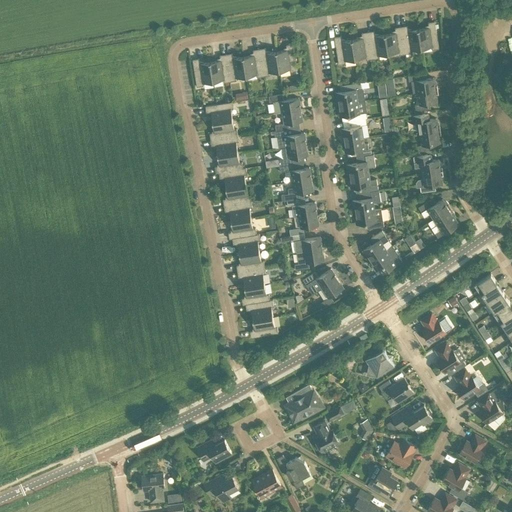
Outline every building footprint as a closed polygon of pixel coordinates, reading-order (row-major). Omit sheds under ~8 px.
[(429,27),(418,29),(422,49),(432,47),(432,49),(439,48),(435,21),(428,22),(429,27)] [(422,49),(418,29),(408,30),(407,25),(401,26),(405,54),(412,53),(411,50),(422,49)] [(396,32),(385,34),(388,54),(399,52),(399,55),(405,54),(401,26),(395,27),(396,32)] [(374,31),(368,32),(372,59),(378,58),(378,55),(388,54),(385,34),(375,36),(374,31)] [(372,59),(368,32),(362,33),(362,38),(352,39),(355,59),(366,57),(366,60),(372,59)] [(355,59),(352,39),(342,41),(341,36),(334,37),(339,64),(345,63),(345,61),(355,59)] [(287,50),(277,51),(280,71),(290,69),(290,72),(297,71),(293,44),(286,45),(287,50)] [(265,48),(259,49),(263,76),(270,75),(269,73),(280,71),(277,51),(266,53),(265,48)] [(263,76),(259,49),(253,50),(254,55),(243,56),(246,76),(257,74),(257,77),(263,76)] [(232,53),(226,54),(230,81),(236,80),(236,78),(246,76),(243,56),(233,58),(232,53)] [(230,81),(226,54),(220,55),(221,60),(210,62),(213,81),(224,80),(224,82),(230,81)] [(213,81),(210,62),(200,63),(199,58),(192,59),(197,87),(203,86),(203,83),(213,81)] [(511,82),(511,67),(511,64),(502,67),(507,84),(511,82)] [(435,77),(434,78),(423,79),(422,73),(408,75),(409,81),(411,81),(413,93),(418,92),(438,89),(437,85),(437,83),(435,80),(435,77)] [(361,88),(360,82),(349,84),(350,90),(336,92),(337,100),(339,99),(340,104),(357,101),(355,89),(361,88)] [(438,89),(418,92),(419,99),(417,99),(417,105),(415,105),(416,111),(428,109),(427,103),(439,102),(438,99),(438,98),(439,97),(438,89)] [(283,100),(283,94),(269,96),(270,102),(274,101),(276,113),(283,112),(301,109),(299,97),(283,100)] [(357,101),(340,104),(341,109),(338,109),(339,117),(353,114),(354,120),(367,118),(365,107),(358,108),(357,101)] [(213,122),(233,119),(231,108),(234,108),(233,102),(205,106),(206,112),(211,112),(213,122)] [(301,109),(283,112),(285,123),(275,125),(276,130),(274,131),(288,129),(287,123),(302,120),(301,109)] [(436,120),(436,118),(426,120),(425,114),(413,116),(414,122),(419,121),(421,133),(440,130),(440,126),(439,123),(439,122),(438,121),(436,120)] [(355,126),(341,128),(342,136),(345,135),(346,140),(363,137),(361,125),(367,124),(366,119),(367,118),(354,120),(355,126)] [(233,119),(213,122),(215,132),(210,133),(211,139),(238,135),(237,129),(234,129),(233,119)] [(277,136),(279,148),(282,147),(289,146),(306,144),(304,132),(289,135),(288,129),(274,131),(275,134),(275,137),(277,136)] [(440,130),(421,133),(422,145),(418,146),(418,152),(430,150),(429,144),(440,143),(439,140),(440,139),(441,138),(441,137),(441,136),(441,134),(440,130)] [(239,141),(238,135),(211,139),(212,146),(216,145),(218,155),(238,152),(236,142),(239,141)] [(363,137),(346,140),(346,145),(344,145),(345,153),(359,150),(360,156),(374,154),(372,154),(371,148),(369,149),(368,143),(364,144),(363,137)] [(289,146),(282,147),(284,159),(279,160),(280,166),(293,164),(292,158),(308,155),(306,144),(289,146)] [(238,152),(218,155),(220,166),(215,166),(216,173),(219,172),(243,169),(243,168),(242,162),(240,162),(238,152)] [(374,154),(360,156),(361,162),(347,164),(348,172),(350,171),(351,176),(368,173),(368,167),(375,166),(374,154)] [(439,161),(439,159),(428,160),(427,154),(413,157),(415,168),(422,167),(423,174),(443,171),(442,166),(442,164),(441,163),(440,162),(439,161)] [(293,164),(280,166),(280,172),(285,171),(286,176),(293,175),(294,181),(311,178),(310,167),(294,169),(293,164)] [(243,168),(243,169),(219,172),(220,178),(225,177),(226,188),(246,185),(244,174),(247,174),(246,167),(243,168)] [(423,174),(424,179),(418,180),(415,183),(416,187),(420,186),(421,192),(433,191),(432,185),(444,183),(444,180),(444,179),(444,178),(444,177),(443,175),(443,171),(423,174)] [(368,173),(351,176),(352,181),(349,181),(351,189),(364,186),(365,192),(379,190),(378,190),(377,179),(369,180),(368,173)] [(311,178),(294,181),(295,187),(288,188),(289,194),(284,194),(285,200),(299,198),(298,192),(313,190),(311,178)] [(246,185),(226,188),(228,198),(223,199),(224,205),(251,201),(250,195),(248,195),(246,185)] [(379,190),(365,192),(366,198),(352,200),(354,208),(356,207),(357,212),(374,209),(373,203),(381,201),(379,190)] [(299,198),(285,200),(287,200),(288,206),(298,205),(299,216),(317,213),(315,202),(300,204),(299,198)] [(443,198),(442,199),(434,204),(430,199),(418,207),(425,217),(431,213),(434,219),(451,208),(449,204),(447,201),(446,201),(445,200),(443,198)] [(252,207),(251,201),(224,205),(225,211),(230,211),(232,221),(251,218),(250,208),(252,207)] [(451,208),(434,219),(428,222),(438,238),(450,230),(447,225),(457,219),(455,216),(455,215),(455,214),(451,208)] [(374,209),(357,212),(357,217),(355,217),(356,224),(370,222),(371,228),(384,226),(382,215),(375,216),(374,209)] [(317,213),(299,216),(301,227),(289,229),(290,235),(304,233),(303,227),(319,225),(317,213)] [(251,218),(232,221),(233,231),(228,232),(229,239),(232,238),(257,235),(256,234),(256,228),(253,228),(251,218)] [(392,246),(388,240),(382,230),(371,237),(374,242),(363,250),(367,256),(369,255),(371,259),(392,246)] [(257,235),(232,238),(233,244),(238,243),(240,254),(260,251),(258,240),(260,240),(259,233),(256,234),(257,235)] [(304,233),(290,235),(291,241),(298,240),(300,251),(297,252),(322,248),(320,237),(305,239),(304,233)] [(414,241),(410,235),(404,239),(408,244),(414,241)] [(402,261),(392,246),(371,259),(374,263),(372,264),(376,271),(388,263),(391,268),(402,261)] [(297,252),(299,263),(295,264),(296,270),(309,268),(309,262),(324,260),(322,248),(297,252)] [(260,251),(240,254),(241,264),(236,265),(237,271),(265,267),(264,261),(261,261),(260,251)] [(266,273),(265,267),(237,271),(238,277),(243,277),(245,287),(265,284),(263,273),(266,273)] [(323,288),(337,278),(331,268),(318,277),(315,272),(303,279),(312,294),(322,287),(323,288)] [(481,293),(497,283),(491,273),(475,284),(481,293)] [(337,278),(323,288),(329,297),(320,303),(324,308),(334,301),(331,296),(344,288),(337,278)] [(497,283),(481,293),(481,294),(482,293),(489,302),(504,292),(497,283)] [(265,284),(245,287),(247,297),(242,298),(243,305),(246,304),(270,300),(269,294),(266,294),(265,284)] [(504,292),(489,302),(495,311),(494,312),(510,302),(504,292)] [(463,305),(468,302),(465,296),(460,300),(463,305)] [(458,303),(457,301),(454,297),(449,300),(452,306),(458,303)] [(294,298),(287,299),(288,307),(295,306),(294,298)] [(270,300),(246,304),(247,310),(252,309),(253,320),(273,316),(271,306),(274,306),(273,299),(270,300)] [(511,313),(511,304),(510,302),(494,312),(500,322),(511,313)] [(469,303),(464,307),(468,312),(473,309),(469,303)] [(473,320),(478,317),(475,311),(469,315),(473,320)] [(430,342),(446,332),(439,320),(437,321),(432,313),(421,320),(427,328),(423,331),(425,334),(424,338),(428,338),(430,342)] [(511,327),(511,313),(500,322),(501,321),(508,331),(511,327)] [(441,317),(445,330),(454,327),(449,314),(441,317)] [(273,316),(253,320),(255,330),(250,331),(251,337),(278,333),(277,326),(275,327),(273,316)] [(490,328),(487,323),(478,328),(482,334),(487,331),(490,328)] [(487,331),(482,334),(485,339),(494,334),(490,328),(487,331)] [(445,372),(460,362),(453,350),(452,351),(446,343),(436,350),(441,358),(437,360),(440,364),(439,367),(442,368),(445,372)] [(377,376),(394,365),(391,361),(393,355),(387,354),(383,348),(377,352),(372,351),(370,356),(366,359),(373,369),(371,375),(377,376)] [(500,363),(505,359),(502,354),(497,357),(500,363)] [(505,359),(500,363),(504,368),(509,365),(505,359)] [(464,398),(480,388),(472,377),(471,377),(466,369),(455,376),(460,384),(457,387),(459,390),(458,394),(462,394),(464,398)] [(398,401),(413,392),(404,377),(392,384),(389,379),(379,386),(386,398),(393,393),(398,401)] [(302,418),(324,407),(319,397),(318,397),(314,390),(313,390),(310,384),(286,397),(289,403),(285,405),(294,421),(301,417),(302,418)] [(511,388),(509,384),(502,388),(507,397),(511,393),(511,388)] [(502,399),(496,402),(495,401),(494,402),(489,393),(478,400),(483,409),(480,411),(487,422),(493,418),(499,424),(505,418),(502,413),(503,412),(502,411),(505,409),(502,399)] [(423,423),(433,418),(431,415),(432,413),(429,409),(427,409),(424,405),(411,413),(407,407),(391,417),(399,428),(409,421),(413,427),(422,421),(423,423)] [(342,407),(325,415),(329,423),(346,415),(342,407)] [(373,428),(367,418),(360,422),(364,428),(360,435),(368,439),(373,428)] [(321,451),(339,441),(332,429),(330,430),(325,420),(314,426),(319,436),(315,438),(321,451)] [(481,449),(486,441),(475,434),(470,443),(466,440),(459,452),(476,462),(482,450),(481,449)] [(216,461),(232,453),(225,439),(213,446),(210,440),(197,447),(203,458),(208,455),(209,457),(213,455),(216,461)] [(412,452),(416,445),(405,439),(401,446),(394,442),(386,455),(406,466),(413,453),(412,452)] [(302,478),(311,473),(304,461),(303,460),(301,455),(297,457),(296,457),(287,462),(283,454),(276,458),(284,472),(287,471),(291,478),(294,476),(296,480),(293,482),(297,488),(305,484),(302,478)] [(464,477),(470,469),(459,462),(453,471),(450,469),(443,480),(459,490),(466,478),(464,477)] [(391,490),(398,479),(390,474),(391,471),(382,466),(374,480),(375,480),(372,485),(381,491),(384,485),(391,490)] [(261,495),(281,485),(273,470),(253,480),(261,495)] [(162,488),(165,488),(163,473),(142,475),(144,490),(151,489),(151,494),(150,494),(151,502),(164,500),(162,488)] [(240,492),(238,487),(233,476),(224,480),(221,475),(204,484),(210,494),(217,490),(223,502),(232,497),(231,497),(240,492)] [(497,484),(491,480),(487,485),(494,489),(497,484)] [(353,511),(378,511),(380,509),(368,501),(372,496),(360,489),(356,495),(360,497),(352,511),(353,511)] [(452,508),(457,499),(446,492),(441,501),(435,498),(428,509),(432,511),(450,511),(453,508),(452,508)] [(293,495),(285,499),(291,511),(299,511),(301,511),(293,495)] [(470,504),(464,500),(460,507),(467,511),(470,504)]
